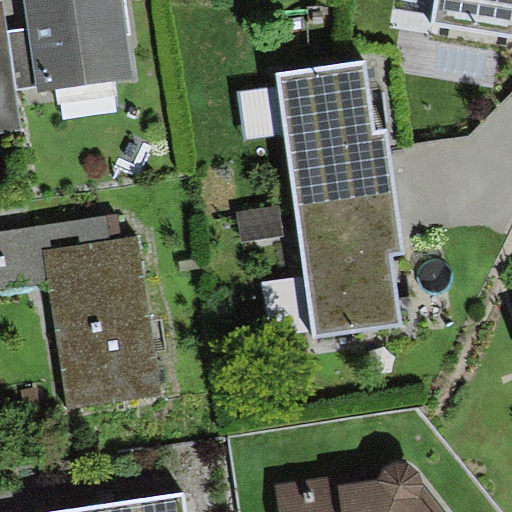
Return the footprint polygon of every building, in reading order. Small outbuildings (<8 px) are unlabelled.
[(38,90),(39,98),(135,85),(123,0),(24,0),(28,31),(9,33),(17,93),(38,90)] [(511,0),(396,0),(394,13),(434,20),(432,35),(511,47),(511,0)] [(0,136),(22,133),(17,93),(9,33),(5,4),(0,5),(0,136)] [(378,136),(367,63),(278,75),(315,339),(403,327),(393,260),(407,258),(390,134),(378,136)] [(280,210),(237,216),(242,246),(285,239),(280,210)] [(135,236),(122,238),(119,213),(0,230),(0,289),(49,282),(67,405),(158,392),(135,236)] [(278,511),(445,511),(424,485),(420,473),(410,464),(397,462),(385,469),(380,480),(347,484),(345,473),(275,484),(278,511)] [(49,511),(186,511),(183,493),(49,511)]
